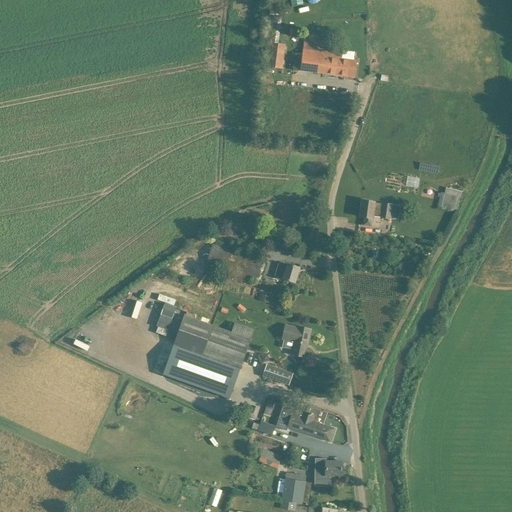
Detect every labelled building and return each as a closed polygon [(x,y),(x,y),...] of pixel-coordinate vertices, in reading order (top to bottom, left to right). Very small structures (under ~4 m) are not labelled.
[(354,78),(354,77),(357,61),(342,59),(342,54),(316,51),(318,41),(304,40),(302,54),(294,53),(292,70),(331,75),(354,78)] [(267,68),(282,70),(285,45),(264,43),(262,59),(268,60),(267,68)] [(457,212),(462,191),(443,186),(438,207),(457,212)] [(375,203),(376,202),(362,201),(360,217),(364,217),(363,225),(371,226),(372,218),(373,219),(374,217),(380,218),(380,219),(390,220),(392,204),(383,203),(382,204),(375,203)] [(275,243),(273,249),(288,253),(291,241),(277,237),(277,236),(269,234),(267,241),(275,243)] [(267,260),(212,243),(205,267),(249,280),(259,283),(267,260)] [(286,265),(278,263),(274,277),(295,283),(300,268),(287,264),(286,265)] [(189,301),(184,315),(163,375),(230,398),(254,330),(234,323),(231,332),(222,329),(239,283),(185,264),(173,295),(189,301)] [(158,299),(175,304),(176,299),(159,294),(158,299)] [(260,294),(259,300),(269,303),(271,296),(260,294)] [(167,335),(177,306),(166,302),(156,331),(167,335)] [(294,342),(291,355),(303,357),(306,344),(308,345),(311,329),(297,326),(297,327),(285,325),(282,339),(294,342)] [(262,376),(279,382),(289,385),(293,374),(266,364),(262,376)] [(313,415),(304,412),(303,412),(283,406),(276,427),(286,431),(287,428),(331,442),(335,429),(311,422),(313,415)] [(261,422),(258,431),(270,435),(273,426),(261,422)] [(257,431),(259,424),(253,423),(251,429),(257,431)] [(277,469),(282,456),(263,449),(259,461),(277,469)] [(342,462),(325,461),(325,462),(317,461),(317,470),(325,470),(325,475),(341,476),(342,462)] [(311,483),(305,482),(285,479),(281,502),(308,505),(311,483)] [(213,487),(208,503),(216,506),(222,490),(213,487)]
